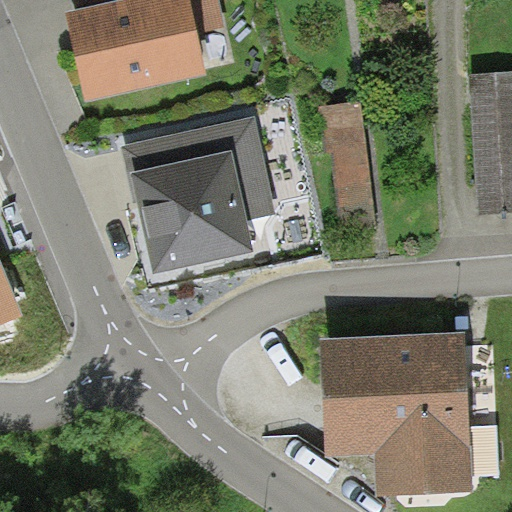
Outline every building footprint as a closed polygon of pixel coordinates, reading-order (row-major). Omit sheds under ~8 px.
[(141,0),(77,14),(66,16),(67,24),(85,106),(207,80),(197,35),(189,0),(141,0)] [(73,0),(77,14),(141,0),(189,0),(197,35),(224,29),(217,0),(73,0)] [(511,74),(471,77),(479,215),(511,213),(511,74)] [(364,105),(321,109),(325,153),(333,152),(341,231),(377,228),(364,105)] [(253,118),(122,148),(142,235),(153,279),(254,256),(246,223),(276,216),(253,118)] [(0,255),(0,321),(23,312),(0,255)] [(465,337),(320,344),(324,408),(326,460),(375,458),(377,499),(473,495),(465,337)]
